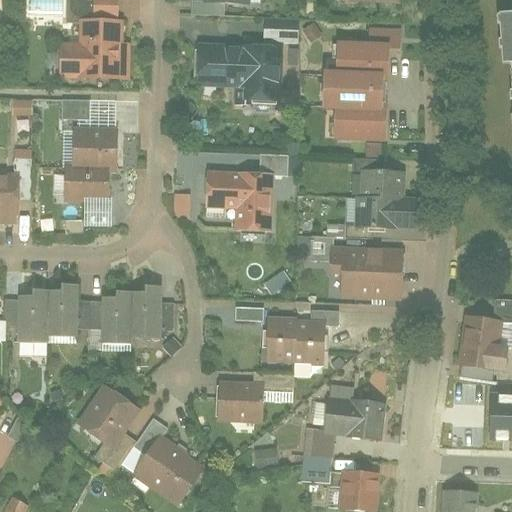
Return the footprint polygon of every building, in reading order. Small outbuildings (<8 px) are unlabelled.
[(511,13),(500,14),(502,65),(511,64),(511,67),(511,13)] [(264,48),(196,47),(195,112),(279,113),(281,48),(303,48),(303,23),(264,23),(264,48)] [(124,24),(78,24),(78,50),(59,49),(58,84),(123,85),(124,24)] [(368,49),(329,48),(328,143),(381,144),(383,49),(402,49),(402,30),(369,29),(368,49)] [(116,133),(72,133),(72,172),(57,172),(57,203),(105,203),(104,171),(116,170),(116,133)] [(257,157),(257,173),(284,174),(284,157),(257,157)] [(405,174),(358,172),(356,232),(420,235),(422,202),(404,202),(405,174)] [(272,177),(204,177),(204,211),(237,212),(236,234),(272,235),(272,177)] [(17,179),(0,179),(0,224),(18,224),(17,179)] [(186,218),(186,196),(173,196),(173,218),(186,218)] [(346,253),(334,252),(333,274),(345,274),(344,296),(401,299),(403,253),(346,251),(346,253)] [(279,274),(261,285),(267,295),(285,284),(279,274)] [(76,294),(46,295),(47,343),(76,343),(76,294)] [(154,295),(128,295),(129,344),(155,343),(154,295)] [(42,343),(41,299),(14,300),(16,344),(42,343)] [(125,345),(125,300),(98,301),(99,346),(125,345)] [(176,305),(158,304),(157,332),(176,333),(176,305)] [(311,325),(265,324),(264,368),(323,369),(325,325),(339,325),(339,314),(311,313),(311,325)] [(502,323),(462,319),(456,369),(507,375),(510,348),(500,346),(502,323)] [(217,386),(217,427),(264,427),(264,393),(294,394),(294,378),(253,378),(253,387),(217,386)] [(76,430),(114,454),(139,413),(101,390),(76,430)] [(484,397),(458,394),(455,416),(448,415),(444,442),(490,447),(493,417),(482,416),(484,397)] [(323,439),(383,445),(387,407),(327,402),(323,439)] [(207,471),(161,440),(133,480),(179,511),(207,471)] [(252,467),(274,466),(274,451),(252,451),(252,467)] [(340,511),(377,511),(380,480),(343,477),(340,511)] [(475,511),(477,491),(442,490),(441,511),(475,511)]
